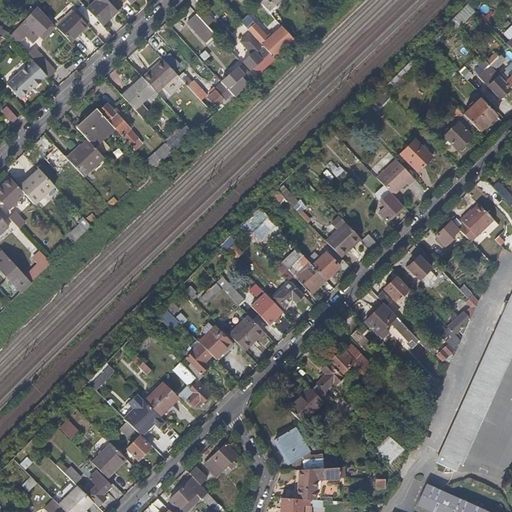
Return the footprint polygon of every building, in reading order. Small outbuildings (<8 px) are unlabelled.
[(119,5),(124,0),(96,0),(93,3),(86,10),(95,19),(101,25),(105,22),(108,18),(111,15),(115,11),(119,7),(120,5),(119,5)] [(277,0),(257,0),(264,7),(267,10),(274,3),(277,0)] [(27,17),(36,7),(37,6),(36,6),(34,6),(31,9),(30,8),(24,14),(27,17)] [(44,24),(49,20),(47,19),(41,12),(36,7),(27,17),(26,18),(18,26),(11,34),(18,40),(20,38),(24,34),(28,30),(32,26),(37,31),(40,28),(44,24)] [(212,20),(208,16),(202,9),(196,14),(198,17),(205,24),(207,26),(212,20)] [(87,25),(80,18),(73,11),(61,23),(56,28),(69,42),(71,40),(80,32),(87,25)] [(214,34),(213,33),(207,27),(207,26),(205,24),(198,17),(196,14),(188,21),(187,23),(190,26),(195,32),(195,33),(197,35),(198,35),(202,39),(206,43),(214,34)] [(42,32),(45,29),(48,26),(52,23),(49,20),(44,24),(40,28),(37,31),(39,34),(42,32)] [(266,40),(260,34),(262,32),(259,29),(257,31),(252,25),(248,30),(251,33),(256,38),(263,46),(270,41),(266,40)] [(34,33),(37,31),(32,26),(28,30),(24,34),(29,38),(30,37),(34,33)] [(0,36),(6,40),(8,34),(2,31),(0,29),(0,36)] [(275,59),(272,56),(263,46),(256,38),(251,33),(241,43),(251,54),(243,62),(248,67),(250,69),(253,67),(255,64),(261,71),(272,62),(275,59)] [(272,56),(289,41),(285,36),(283,38),(278,33),(270,41),(263,46),(272,56)] [(18,45),(12,38),(6,43),(13,50),(18,45)] [(32,50),(28,46),(23,51),(27,55),(32,50)] [(492,62),(497,57),(488,47),(483,52),(492,62)] [(46,62),(39,54),(34,49),(32,50),(27,55),(32,61),(39,68),(46,62)] [(498,66),(503,61),(498,56),(497,57),(492,62),(490,65),(495,70),(498,66)] [(486,68),(490,65),(486,61),(483,58),(478,65),(481,68),(484,71),(486,68)] [(156,92),(176,74),(162,59),(142,77),(155,90),(155,91),(156,92)] [(40,82),(46,76),(39,68),(32,61),(20,72),(11,80),(8,83),(4,87),(8,90),(16,99),(19,102),(23,98),(28,93),(28,92),(31,88),(33,90),(38,86),(41,83),(40,82)] [(55,71),(46,62),(39,68),(46,76),(48,78),(55,71)] [(243,88),(237,81),(248,70),(245,67),(242,64),(237,69),(236,67),(230,73),(228,75),(220,82),(221,82),(230,93),(233,96),(236,94),(239,91),(242,88),(243,88)] [(504,83),(500,80),(497,77),(499,74),(495,70),(490,65),(486,68),(484,71),(481,74),(478,77),(483,82),(487,86),(485,89),(491,94),(492,92),(496,95),(500,99),(502,96),(506,92),(509,89),(504,83)] [(259,73),(255,70),(253,67),(250,69),(246,66),(245,67),(248,70),(249,72),(251,74),(254,77),(255,77),(256,75),(259,73)] [(466,80),(471,74),(468,70),(464,66),(458,72),(461,74),(463,77),(465,79),(466,80)] [(500,76),(503,72),(498,66),(495,70),(499,74),(500,76)] [(191,82),(182,72),(179,75),(187,85),(191,82)] [(121,96),(142,77),(140,74),(119,93),(121,96)] [(247,83),(254,77),(251,74),(245,80),(247,83)] [(134,109),(155,90),(142,77),(121,96),(134,109)] [(223,99),(230,93),(221,82),(214,89),(215,90),(212,93),(206,98),(214,106),(222,98),(223,99)] [(384,103),(390,98),(387,93),(384,91),(379,95),(371,101),(378,108),(384,103)] [(495,115),(488,107),(479,98),(471,106),(465,112),(462,114),(463,115),(467,119),(474,126),(478,130),(479,131),(483,126),(491,119),(495,115)] [(193,126),(206,113),(197,103),(187,112),(190,115),(183,121),(187,126),(193,131),(195,128),(193,126)] [(131,126),(114,107),(112,109),(107,104),(102,107),(98,111),(114,129),(133,150),(141,142),(129,128),(131,126)] [(465,112),(458,105),(456,107),(456,108),(462,114),(465,112)] [(16,119),(8,110),(6,107),(1,112),(5,116),(12,123),(16,119)] [(462,114),(456,108),(451,113),(457,119),(462,114)] [(94,148),(114,129),(98,111),(97,111),(77,129),(86,139),(94,148)] [(474,126),(467,119),(463,115),(456,122),(457,122),(462,127),(470,135),(471,136),(478,130),(474,126)] [(470,135),(462,127),(457,122),(450,129),(447,132),(443,136),(449,141),(458,150),(459,149),(460,150),(461,151),(462,150),(463,149),(464,148),(464,147),(463,146),(466,141),(469,138),(471,136),(470,135)] [(172,151),(193,132),(193,131),(187,126),(166,145),(172,151)] [(103,158),(94,148),(86,139),(66,158),(68,160),(83,176),(103,158)] [(431,156),(422,148),(414,139),(400,153),(411,164),(417,170),(423,165),(431,156)] [(152,170),(172,151),(166,145),(165,143),(144,162),(152,170)] [(55,174),(69,165),(59,149),(45,159),(55,174)] [(409,175),(404,169),(395,160),(390,166),(381,174),(376,179),(382,185),(388,191),(393,196),(398,191),(405,184),(408,186),(414,180),(409,175)] [(54,185),(38,167),(18,186),(21,190),(24,193),(34,204),(54,185)] [(304,179),(298,174),(296,171),(294,173),(289,178),(280,186),(276,190),(281,195),(287,188),(294,180),(300,186),(305,181),(304,179)] [(15,202),(24,193),(21,190),(18,186),(10,178),(0,187),(0,199),(8,208),(12,204),(15,202)] [(393,196),(388,191),(382,185),(378,190),(374,193),(377,198),(379,201),(380,203),(382,205),(380,208),(381,209),(378,212),(381,215),(383,218),(386,221),(391,215),(398,209),(402,206),(397,201),(393,196)] [(299,201),(291,193),(287,188),(281,195),(283,197),(285,200),(292,207),(295,204),(299,201)] [(283,197),(281,195),(276,190),(271,195),(277,201),(278,202),(283,197)] [(484,226),(492,219),(486,213),(478,204),(466,215),(465,214),(459,221),(461,223),(457,228),(462,233),(467,238),(469,240),(475,235),(484,226)] [(24,222),(15,212),(9,217),(10,218),(12,221),(15,225),(18,227),(18,228),(24,222)] [(344,246),(356,235),(348,226),(342,220),(337,215),(330,222),(335,227),(328,234),(323,239),(329,246),(336,253),(339,256),(346,248),(344,246)] [(75,238),(89,225),(81,217),(77,221),(80,224),(70,233),(75,238)] [(453,234),(457,230),(455,228),(452,226),(450,223),(449,222),(444,227),(438,232),(435,235),(438,238),(445,246),(448,242),(452,238),(450,237),(453,234)] [(244,234),(250,228),(245,223),(240,229),(244,234)] [(244,234),(240,229),(235,234),(240,238),(243,235),(244,234)] [(377,245),(367,234),(361,240),(369,249),(371,251),(377,245)] [(346,248),(358,237),(356,235),(344,246),(346,248)] [(11,261),(0,248),(0,269),(1,271),(11,261)] [(30,282),(50,263),(39,251),(31,258),(36,264),(28,271),(24,275),(29,281),(30,282)] [(434,263),(423,251),(418,256),(420,258),(424,262),(426,265),(429,267),(434,263)] [(337,266),(330,259),(324,252),(317,260),(311,265),(317,271),(324,279),(330,273),(337,266)] [(429,267),(426,265),(424,262),(420,258),(418,256),(415,260),(408,266),(406,268),(411,272),(418,279),(423,274),(430,268),(429,267)] [(24,275),(11,261),(1,271),(12,282),(16,277),(18,280),(19,281),(25,286),(29,282),(29,281),(24,275)] [(324,279),(317,271),(311,265),(307,261),(300,269),(293,276),(300,283),(309,293),(316,287),(324,279)] [(441,274),(437,269),(434,267),(431,270),(435,274),(438,277),(441,274)] [(462,285),(452,275),(448,278),(458,289),(462,285)] [(407,290),(395,277),(384,288),(396,301),(407,290)] [(301,294),(294,286),(290,282),(283,289),(274,297),(282,306),(290,297),(294,301),(301,294)] [(260,290),(254,283),(250,288),(256,293),(260,290)] [(215,285),(201,300),(207,306),(221,291),(215,285)] [(470,295),(466,290),(462,285),(458,289),(465,296),(467,299),(470,295)] [(390,301),(381,290),(376,295),(386,305),(390,301)] [(267,297),(261,291),(258,294),(264,300),(267,297)] [(244,302),(234,292),(229,296),(233,300),(239,307),(244,302)] [(511,292),(508,301),(501,317),(493,333),(485,351),(477,369),(469,387),(459,410),(451,428),(444,444),(436,462),(442,465),(453,470),(455,465),(457,461),(460,463),(463,455),(469,443),(477,423),(487,403),(494,386),(501,370),(510,351),(511,346),(511,292)] [(468,319),(474,306),(471,304),(471,303),(467,299),(465,296),(462,299),(469,306),(462,313),(464,315),(466,317),(468,319)] [(281,312),(267,297),(264,300),(259,305),(254,310),(257,313),(262,318),(268,324),(272,320),(281,312)] [(408,330),(392,313),(389,310),(389,311),(382,304),(381,304),(364,321),(377,334),(388,322),(407,341),(410,338),(415,343),(418,341),(408,330)] [(159,318),(171,331),(178,324),(166,312),(159,318)] [(461,334),(468,319),(466,317),(464,315),(462,313),(459,316),(456,318),(453,315),(451,317),(449,319),(452,322),(447,327),(448,329),(450,331),(453,334),(457,330),(461,334)] [(262,331),(258,327),(252,321),(247,315),(236,326),(228,334),(232,338),(238,344),(241,348),(243,350),(252,342),(251,341),(262,331)] [(229,343),(213,326),(198,342),(200,343),(205,349),(210,354),(214,358),(223,350),(229,344),(229,343)] [(454,350),(459,340),(453,334),(450,331),(448,329),(442,335),(444,337),(449,343),(449,344),(448,344),(453,350),(454,351),(454,350)] [(368,342),(362,336),(357,331),(351,337),(356,343),(362,349),(368,342)] [(415,343),(410,338),(407,341),(406,343),(411,347),(415,343)] [(193,350),(200,343),(198,342),(196,339),(189,346),(191,348),(193,350)] [(210,354),(205,349),(200,343),(193,350),(190,353),(186,357),(191,362),(201,372),(207,366),(203,363),(210,354)] [(225,352),(231,346),(229,344),(223,350),(225,352)] [(444,360),(453,350),(448,344),(445,347),(439,352),(436,356),(442,361),(444,360)] [(369,366),(363,360),(355,351),(349,346),(344,351),(341,349),(334,355),(327,362),(340,374),(345,369),(349,373),(356,380),(364,372),(369,366)] [(448,362),(454,351),(453,350),(444,360),(448,362)] [(201,372),(191,362),(189,365),(186,368),(191,373),(197,379),(202,374),(201,372)] [(340,374),(327,362),(320,369),(325,374),(322,377),(328,384),(332,381),(335,383),(341,376),(340,374)] [(197,379),(191,373),(186,368),(184,365),(179,370),(189,380),(194,384),(189,389),(186,386),(180,393),(185,399),(191,405),(195,401),(198,405),(202,401),(207,396),(209,394),(207,391),(202,386),(197,381),(198,380),(197,379)] [(96,391),(113,373),(107,368),(90,386),(96,391)] [(328,384),(322,377),(316,383),(323,389),(328,384)] [(171,403),(178,397),(172,391),(163,382),(156,389),(150,395),(144,401),(149,407),(156,413),(160,417),(164,412),(169,407),(168,406),(171,403)] [(323,389),(316,383),(310,388),(320,399),(327,393),(323,389)] [(354,390),(347,383),(344,387),(351,394),(354,390)] [(316,407),(322,401),(320,399),(310,388),(308,386),(298,396),(290,403),(286,407),(294,415),(301,422),(307,416),(316,407)] [(156,413),(149,407),(144,401),(143,400),(138,395),(132,389),(123,398),(128,403),(118,413),(121,416),(126,421),(130,424),(132,427),(136,431),(139,434),(141,436),(150,426),(150,425),(152,422),(158,428),(164,422),(160,417),(156,413)] [(70,439),(77,432),(66,420),(59,428),(70,439)] [(305,448),(293,428),(284,433),(274,440),(279,448),(288,462),(294,459),(301,455),(307,451),(305,448)] [(149,448),(138,436),(126,449),(137,460),(149,448)] [(125,458),(122,455),(116,449),(110,443),(91,462),(93,464),(97,468),(103,474),(106,478),(117,466),(125,458)] [(226,465),(236,455),(224,443),(211,457),(204,464),(213,474),(221,466),(223,468),(226,465)] [(312,459),(307,451),(301,455),(304,460),(312,459)] [(321,468),(321,459),(312,459),(304,460),(303,460),(304,469),(321,468)] [(67,469),(58,461),(55,464),(60,469),(63,472),(67,469)] [(76,474),(69,467),(67,469),(63,472),(64,472),(69,478),(74,483),(79,477),(76,474)] [(206,478),(201,473),(194,467),(192,469),(188,473),(191,476),(193,478),(193,479),(194,478),(200,484),(202,481),(206,478)] [(338,478),(338,467),(327,467),(322,468),(321,468),(304,469),(298,469),(297,488),(282,488),(281,497),(289,498),(311,499),(314,499),(315,488),(316,480),(324,479),(338,478)] [(102,478),(94,471),(87,478),(92,483),(95,485),(102,478)] [(28,491),(36,483),(30,476),(21,484),(28,491)] [(189,482),(193,478),(191,476),(186,482),(183,485),(185,486),(189,482)] [(101,494),(110,486),(102,478),(95,485),(91,489),(87,494),(98,505),(105,498),(101,494)] [(206,491),(205,490),(201,486),(193,479),(193,478),(189,482),(185,486),(188,489),(193,494),(194,493),(199,496),(200,497),(201,495),(202,494),(206,491)] [(384,488),(384,480),(375,479),(375,488),(384,488)] [(486,511),(464,502),(447,494),(426,484),(419,499),(417,504),(430,510),(433,511),(486,511)] [(187,500),(193,494),(188,489),(185,486),(183,485),(178,490),(172,496),(166,501),(163,505),(169,510),(170,511),(181,511),(180,511),(178,509),(187,500)] [(92,501),(88,497),(83,492),(77,486),(65,498),(59,505),(59,506),(60,507),(65,511),(81,511),(85,509),(92,501)] [(212,508),(218,503),(211,497),(206,491),(202,494),(201,495),(200,497),(205,501),(212,508)] [(193,502),(199,496),(194,493),(193,494),(187,500),(178,509),(180,511),(181,511),(183,511),(185,510),(193,502)] [(306,511),(308,505),(313,505),(322,505),(322,500),(314,499),(311,499),(289,498),(281,497),(279,511),(306,511)] [(52,511),(53,511),(59,506),(59,505),(55,502),(48,509),(52,511)]
